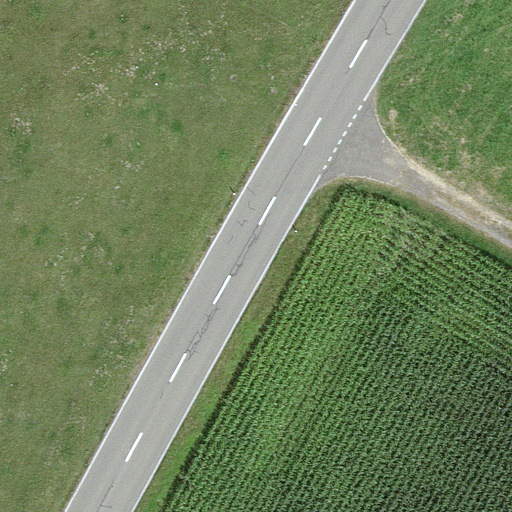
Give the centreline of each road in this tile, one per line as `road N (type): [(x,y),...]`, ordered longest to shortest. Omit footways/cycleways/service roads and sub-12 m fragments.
road 1 (tertiary): [(100,511),(393,0)]
road 2 (track): [(318,123),(511,243)]
